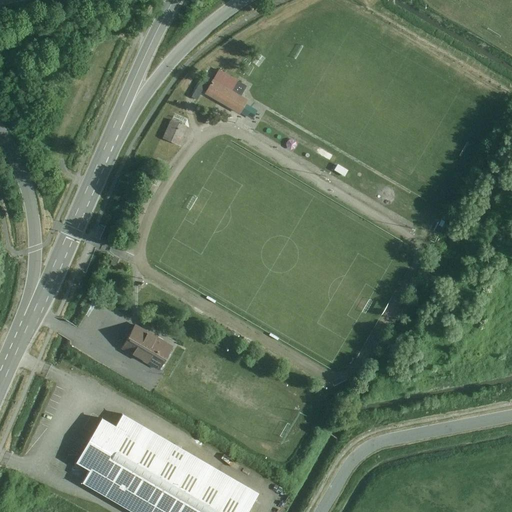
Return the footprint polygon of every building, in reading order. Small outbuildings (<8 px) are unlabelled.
[(219,68),(213,78),(241,95),(247,85),(219,68)] [(198,100),(210,77),(204,74),(192,97),(198,100)] [(241,95),(213,78),(204,92),(220,101),(240,113),(241,113),(246,103),(249,99),(241,95)] [(257,110),(246,103),(241,113),(252,119),(257,110)] [(179,144),(187,127),(171,119),(162,137),(179,144)] [(119,258),(114,256),(110,265),(116,267),(119,258)] [(174,346),(137,324),(123,348),(160,369),(174,346)] [(241,511),(255,489),(118,408),(111,420),(97,412),(71,457),(83,464),(75,477),(134,511),(241,511)]
